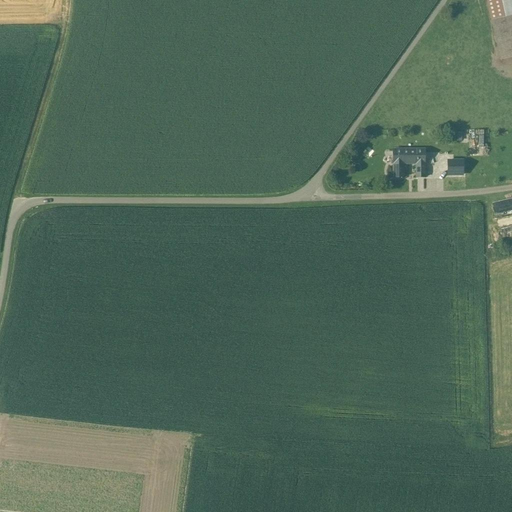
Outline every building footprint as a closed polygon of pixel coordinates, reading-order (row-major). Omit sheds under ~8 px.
[(487,0),(492,20),(503,17),(499,0),(487,0)] [(511,0),(499,0),(503,17),(504,18),(511,16),(511,0)] [(503,17),(492,20),(501,60),(511,57),(511,16),(504,18),(503,17)] [(461,140),(461,132),(452,132),(452,140),(461,140)] [(470,146),(482,146),(482,133),(470,134),(470,146)] [(394,164),(394,178),(404,178),(403,164),(417,164),(424,164),(425,164),(425,150),(393,150),(393,164),(394,164)] [(463,160),(447,161),(448,176),(463,175),(463,160)] [(511,196),(492,201),(496,218),(511,214),(511,196)]
